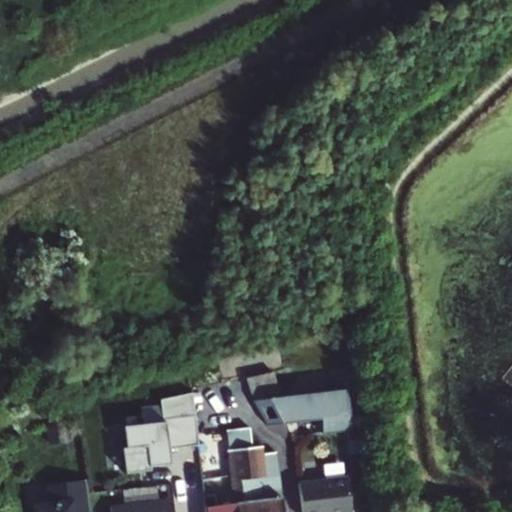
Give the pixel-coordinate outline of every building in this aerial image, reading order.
[(276,370),(249,375),(253,396),(280,391),(276,370)] [(346,389),(253,401),(268,426),(321,419),(323,433),(351,430),(346,389)] [(198,443),(195,413),(143,419),(143,421),(123,423),(126,445),(122,445),(125,471),(150,468),(149,464),(165,463),(164,452),(169,451),(169,447),(198,443)] [(237,501),(206,505),(206,511),(282,511),(275,451),(264,452),(263,445),(252,447),(250,427),(227,430),(237,501)] [(298,482),(301,511),(351,511),(347,476),(298,482)] [(90,511),(86,479),(47,483),(49,502),(39,503),(39,511),(90,511)] [(110,504),(110,511),(171,511),(170,498),(110,504)]
